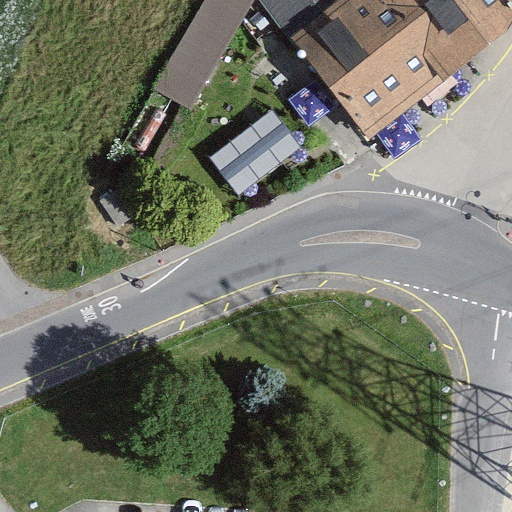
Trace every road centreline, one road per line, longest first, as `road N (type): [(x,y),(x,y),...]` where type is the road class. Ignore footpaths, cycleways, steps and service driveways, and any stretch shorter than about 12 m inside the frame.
road 1 (tertiary): [(0,366),(307,234),(394,229),(455,241)]
road 2 (track): [(477,511),(505,255)]
road 3 (residential): [(455,241),(511,104)]
